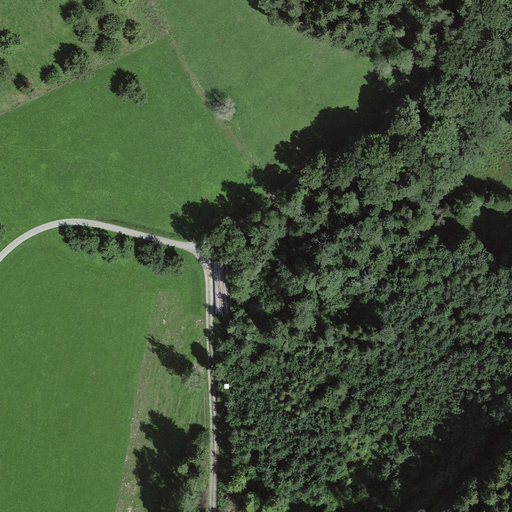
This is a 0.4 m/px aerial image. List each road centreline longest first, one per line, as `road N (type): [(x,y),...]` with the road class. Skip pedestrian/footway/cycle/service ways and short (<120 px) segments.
road 1 (track): [(0,261),(57,223),(107,223),(194,242),(238,226),(428,88),(511,59)]
road 2 (track): [(278,197),(174,47),(155,0)]
